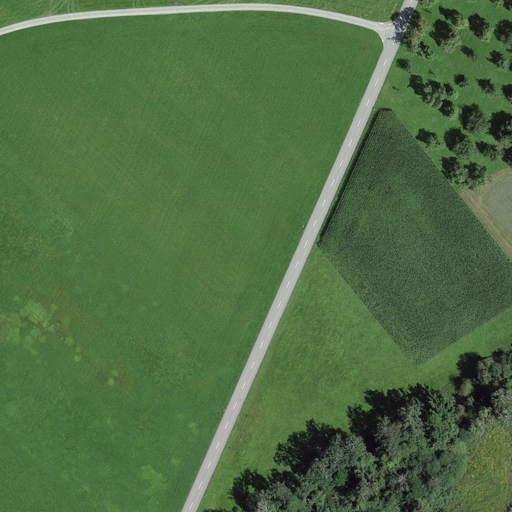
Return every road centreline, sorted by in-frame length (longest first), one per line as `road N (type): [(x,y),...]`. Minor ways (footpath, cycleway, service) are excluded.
road 1 (tertiary): [(397,35),(189,511)]
road 2 (unclassified): [(0,32),(83,15),(262,6),(326,13),(397,35)]
